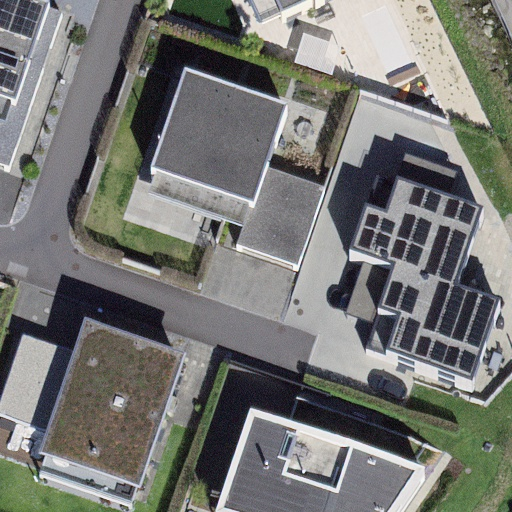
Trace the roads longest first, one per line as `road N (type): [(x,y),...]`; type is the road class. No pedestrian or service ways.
road 1 (residential): [(39,282),(131,0)]
road 2 (residential): [(279,362),(39,282)]
